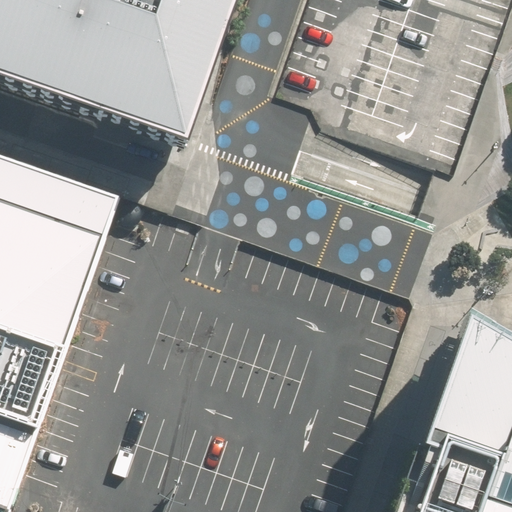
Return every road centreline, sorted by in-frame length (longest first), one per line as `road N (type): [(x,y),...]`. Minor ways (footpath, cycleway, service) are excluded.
road 1 (residential): [(238,0),(176,180),(0,120)]
road 2 (residential): [(440,278),(362,511)]
road 3 (residential): [(440,278),(485,112)]
